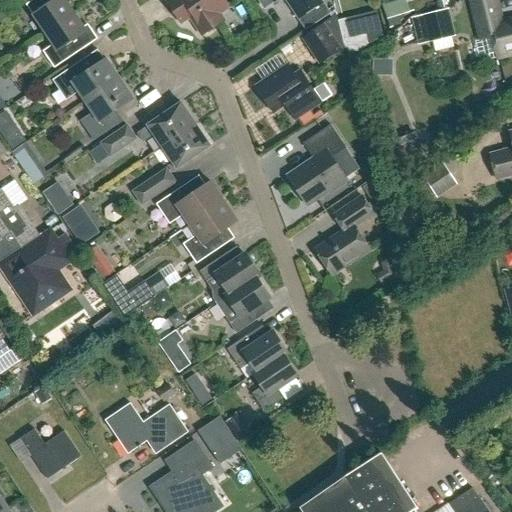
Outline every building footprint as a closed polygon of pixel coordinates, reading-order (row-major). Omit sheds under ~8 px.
[(45,33),(74,13),(65,0),(32,0),(26,5),(45,33)] [(224,21),(219,14),(229,7),(224,0),(169,0),(166,2),(181,24),(193,16),(205,34),(224,21)] [(287,0),(300,18),(321,3),(319,0),(258,0),(264,8),(276,0),(287,0)] [(501,22),(495,0),(470,0),(481,39),(477,40),(482,60),(497,56),(498,57),(511,53),(511,20),(505,23),(505,21),(501,22)] [(430,42),(456,35),(449,8),(424,15),(430,42)] [(74,13),(45,33),(53,45),(47,49),(46,55),(50,61),(49,61),(54,68),(98,39),(91,29),(87,31),(74,13)] [(320,64),(341,50),(323,24),(302,38),(320,64)] [(369,55),(366,71),(379,74),(382,58),(369,55)] [(86,102),(119,79),(106,59),(89,70),(82,60),(52,80),(66,100),(79,92),(86,102)] [(294,75),(287,65),(255,86),(273,114),(285,106),(295,120),(321,102),(300,71),(294,75)] [(119,79),(86,102),(93,112),(80,121),(93,141),(123,121),(116,111),(133,100),(119,79)] [(162,147),(195,124),(181,103),(148,125),(148,126),(137,133),(143,142),(154,135),(162,147)] [(195,124),(162,147),(177,168),(210,146),(195,124)] [(110,156),(136,139),(127,125),(101,143),(110,156)] [(330,193),(347,181),(331,158),(346,148),(330,125),(303,143),(313,158),(287,176),(307,206),(329,191),(330,193)] [(511,131),(509,132),(511,142),(511,148),(490,154),(496,180),(511,175),(511,131)] [(438,197),(458,184),(444,163),(424,176),(438,197)] [(143,205),(177,182),(168,168),(133,191),(143,205)] [(189,225),(224,202),(211,182),(183,201),(176,191),(156,204),(169,224),(183,215),(189,225)] [(23,248),(40,236),(36,230),(20,206),(15,209),(2,189),(0,190),(0,240),(0,242),(3,240),(2,238),(12,232),(23,248)] [(332,276),(370,250),(355,227),(374,214),(362,196),(333,215),(343,230),(314,249),(332,276)] [(224,202),(189,225),(196,235),(183,244),(196,264),(216,250),(210,240),(238,222),(224,202)] [(40,236),(23,248),(28,255),(34,265),(24,271),(23,269),(20,271),(21,273),(11,280),(34,314),(60,297),(44,274),(52,269),(54,272),(73,259),(71,256),(78,251),(66,233),(58,239),(52,229),(41,237),(40,236)] [(216,304),(259,275),(246,255),(226,268),(219,258),(199,271),(213,292),(212,298),(216,304)] [(259,275),(216,304),(236,333),(256,320),(249,310),(269,297),(256,277),(260,275),(259,275)] [(254,375),(287,352),(273,332),(254,346),(247,336),(227,349),(241,370),(251,363),(257,372),(253,374),(254,375)] [(0,357),(11,350),(0,334),(0,379),(1,379),(0,376),(0,357)] [(287,352),(254,375),(262,387),(252,393),(264,411),(284,398),(277,388),(297,375),(284,355),(287,353),(287,352)] [(186,380),(195,393),(205,386),(197,373),(186,380)] [(47,396),(43,388),(34,393),(39,401),(47,396)] [(144,422),(131,403),(106,420),(129,454),(139,447),(140,448),(142,447),(141,445),(148,441),(157,454),(189,432),(170,405),(144,422)] [(221,416),(220,417),(199,431),(221,464),(242,450),(243,450),(221,416)] [(43,446),(38,438),(40,436),(35,429),(21,439),(39,466),(37,467),(39,470),(41,469),(47,479),(82,456),(65,431),(43,446)] [(213,467),(196,442),(168,461),(175,471),(151,487),(167,511),(204,511),(200,505),(215,495),(202,475),(213,467)] [(415,511),(418,509),(380,454),(344,478),(366,511),(415,511)] [(366,511),(344,478),(299,508),(301,511),(366,511)] [(488,511),(479,499),(472,488),(449,504),(454,511),(488,511)] [(0,511),(12,511),(11,510),(10,510),(0,495),(0,511)]
